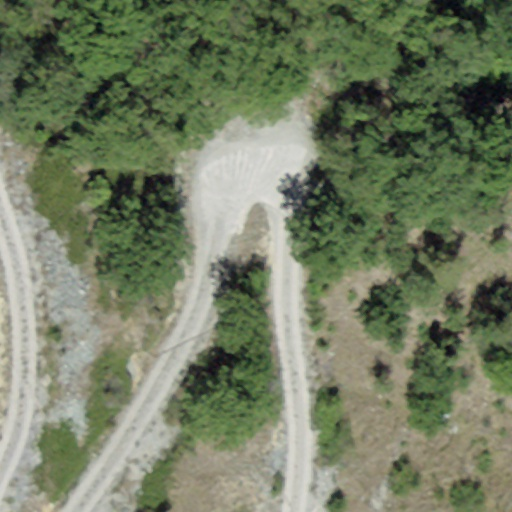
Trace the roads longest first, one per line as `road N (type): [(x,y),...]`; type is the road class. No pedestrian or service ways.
road 1 (track): [(309,511),(317,472),(298,279),(279,184),(233,170),(145,394),(80,511)]
road 2 (track): [(0,473),(15,438),(22,298),(0,222)]
